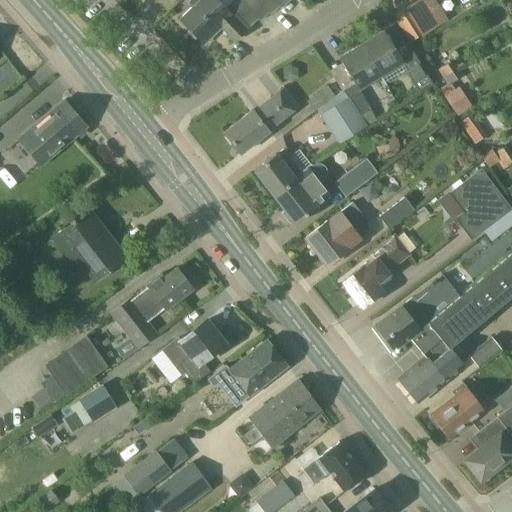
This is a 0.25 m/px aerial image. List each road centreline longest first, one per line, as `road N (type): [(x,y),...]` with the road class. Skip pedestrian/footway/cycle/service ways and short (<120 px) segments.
road 1 (secondary): [(445,511),(214,219)]
road 2 (residential): [(196,94),(353,0)]
road 3 (residential): [(196,94),(102,0)]
